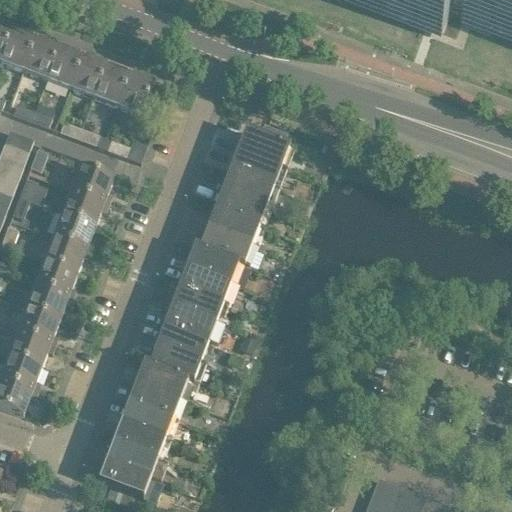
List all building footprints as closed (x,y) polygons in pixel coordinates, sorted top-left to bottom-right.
[(511,0),(353,0),(430,29),(442,34),(450,13),(464,19),(469,20),(511,36),(511,0)] [(0,27),(0,63),(12,32),(0,27)] [(30,33),(28,38),(12,32),(0,63),(23,73),(37,35),(30,33)] [(44,44),(46,39),(37,35),(23,73),(47,82),(59,49),(44,44)] [(382,42),(380,48),(402,57),(404,51),(382,42)] [(77,50),(75,55),(59,49),(47,82),(70,91),(84,53),(77,50)] [(91,61),(93,57),(84,53),(70,91),(94,100),(106,67),(91,61)] [(124,68),(122,73),(106,67),(94,100),(118,109),(132,71),(124,68)] [(154,85),(138,79),(140,74),(132,71),(118,109),(142,118),(154,85)] [(17,107),(13,118),(31,124),(35,114),(17,107)] [(48,131),(52,120),(35,114),(31,124),(48,131)] [(64,125),(60,135),(78,142),(82,132),(64,125)] [(242,144),(238,155),(281,171),(289,150),(283,148),(288,136),(264,127),(260,139),(245,134),(244,137),(247,138),(244,144),(242,144)] [(95,149),(99,138),(82,132),(78,142),(95,149)] [(34,143),(10,134),(5,146),(29,156),(34,143)] [(111,143),(107,153),(125,160),(129,150),(111,143)] [(29,156),(5,146),(1,157),(25,166),(29,156)] [(47,157),(38,154),(31,171),(41,175),(47,157)] [(233,167),(235,168),(233,174),(231,173),(230,174),(274,191),(281,171),(238,155),(233,167)] [(25,166),(1,157),(0,160),(0,169),(21,178),(25,166)] [(21,178),(0,169),(0,182),(16,189),(21,178)] [(112,200),(107,198),(113,182),(80,170),(71,194),(108,208),(112,200)] [(230,175),(232,176),(229,184),(227,183),(223,194),(267,210),(274,191),(230,174),(230,175)] [(16,189),(0,182),(0,195),(12,200),(16,189)] [(36,186),(27,183),(20,202),(29,205),(36,186)] [(100,214),(105,216),(108,208),(71,194),(62,218),(95,230),(100,214)] [(218,207),(220,208),(218,214),(216,213),(215,214),(259,231),(267,210),(223,194),(218,207)] [(12,200),(0,195),(0,207),(8,211),(12,200)] [(14,218),(23,222),(29,205),(20,202),(14,218)] [(215,215),(218,215),(215,223),(212,223),(208,234),(252,251),(259,231),(215,214),(215,215)] [(94,247),(89,245),(95,230),(62,218),(54,241),(91,255),(94,247)] [(18,234),(9,230),(2,248),(12,252),(18,234)] [(203,246),(206,247),(203,254),(239,269),(244,271),(252,251),(208,234),(203,246)] [(83,261),(88,263),(91,255),(54,241),(44,265),(77,277),(83,261)] [(0,252),(0,267),(5,269),(12,252),(2,248),(0,252)] [(203,254),(194,251),(193,253),(196,255),(194,261),(192,260),(187,271),(231,288),(239,269),(203,254)] [(76,294),(71,292),(77,277),(44,265),(36,288),(73,302),(76,294)] [(182,283),(185,284),(182,291),(180,290),(224,307),(231,288),(187,271),(182,283)] [(65,308),(70,310),(73,302),(36,288),(27,311),(60,323),(65,308)] [(179,291),(182,292),(179,300),(177,299),(172,310),(216,327),(224,307),(180,290),(179,291)] [(168,323),(170,324),(168,331),(165,330),(209,347),(216,327),(172,310),(168,323)] [(59,341),(54,339),(60,323),(27,311),(18,335),(55,349),(59,341)] [(167,332),(164,339),(162,338),(157,350),(201,367),(209,347),(165,330),(165,331),(167,332)] [(47,355),(52,357),(55,349),(18,335),(9,359),(41,371),(47,355)] [(254,342),(242,338),(237,350),(250,355),(254,342)] [(153,362),(155,363),(153,370),(189,384),(194,386),(201,367),(157,350),(153,362)] [(232,355),(228,365),(241,370),(245,360),(232,355)] [(41,388),(36,386),(41,371),(9,359),(0,382),(37,396),(41,388)] [(153,370),(144,366),(143,369),(146,370),(143,377),(141,376),(136,387),(181,404),(189,384),(153,370)] [(0,382),(0,409),(24,418),(29,402),(34,404),(37,396),(0,382)] [(132,399),(134,400),(131,407),(129,406),(129,407),(173,424),(181,404),(136,387),(132,399)] [(131,409),(128,415),(126,415),(122,426),(166,443),(173,424),(129,407),(128,408),(131,409)] [(117,439),(119,440),(117,446),(115,445),(114,446),(158,463),(166,443),(122,426),(117,439)] [(114,447),(116,448),(113,455),(111,454),(106,465),(151,483),(158,463),(114,446),(114,447)] [(102,477),(104,478),(101,485),(99,484),(98,486),(143,503),(151,483),(106,465),(102,477)] [(378,482),(374,494),(398,503),(402,491),(378,482)] [(398,503),(421,511),(422,511),(427,500),(402,491),(398,503)] [(374,494),(369,505),(386,511),(394,511),(398,503),(374,494)] [(394,511),(421,511),(398,503),(394,511)]
